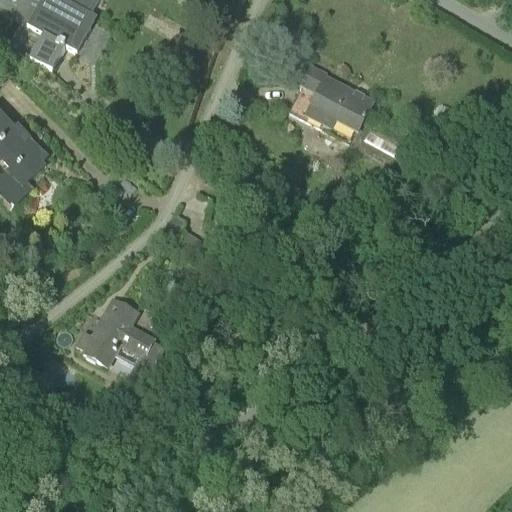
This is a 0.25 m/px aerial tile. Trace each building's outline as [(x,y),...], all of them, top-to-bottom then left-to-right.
[(100,0),(21,0),(10,20),(42,38),(29,62),(51,75),(65,50),(76,57),(90,32),(94,23),(89,21),(100,0)] [(394,170),(406,146),(363,125),(373,105),(324,80),(325,78),(311,71),(288,116),(394,170)] [(19,140),(0,120),(0,164),(10,174),(0,183),(0,201),(10,211),(31,191),(26,186),(45,168),(35,158),(41,153),(24,135),(19,140)] [(416,145),(423,130),(406,121),(398,136),(416,145)] [(227,215),(215,228),(222,234),(234,223),(227,214),(227,215)] [(126,312),(113,304),(92,342),(85,338),(76,353),(84,357),(83,359),(107,373),(114,361),(135,373),(127,388),(140,395),(165,348),(156,344),(132,331),(140,317),(127,310),(126,312)]
